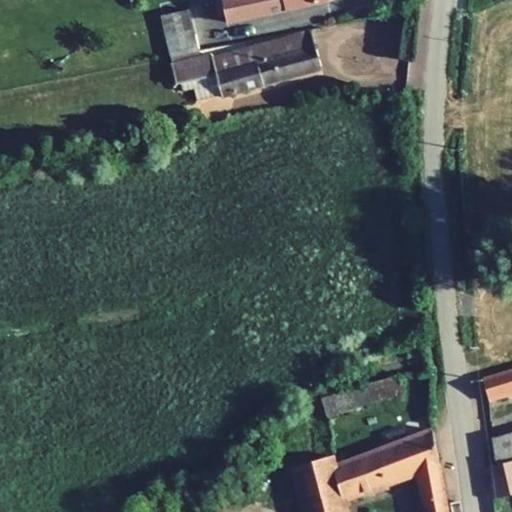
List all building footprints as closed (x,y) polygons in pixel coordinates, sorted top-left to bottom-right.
[(210,0),(193,0),(176,4),(187,59),(223,53),(210,0)] [(316,0),(273,0),(277,14),(317,4),(316,0)] [(151,27),(123,33),(131,69),(160,64),(151,27)] [(304,55),(208,83),(219,119),(315,91),(304,55)] [(511,364),(495,370),(502,390),(511,386),(511,364)] [(370,382),(312,397),(316,415),(374,400),(370,382)] [(438,511),(421,432),(319,459),(277,470),(279,476),(290,511),(438,511)] [(312,433),(269,442),(277,470),(319,459),(312,433)] [(511,458),(485,466),(493,498),(511,493),(511,458)]
